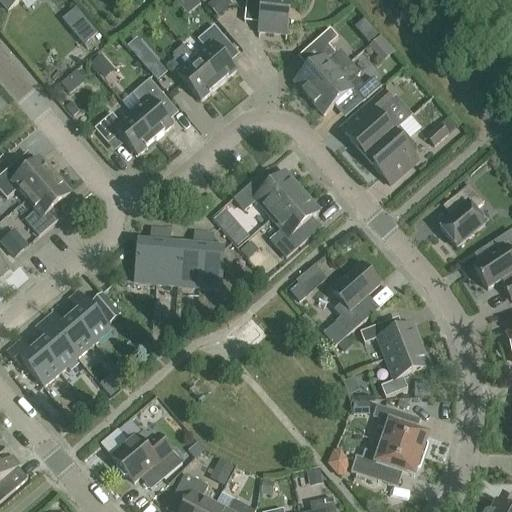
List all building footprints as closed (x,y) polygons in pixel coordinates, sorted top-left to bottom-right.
[(0,0),(0,3),(8,12),(22,0),(0,0)] [(246,0),(246,2),(262,4),(258,33),(286,36),(290,0),(246,0)] [(206,51),(195,61),(219,88),(237,73),(216,49),(225,41),(214,27),(197,42),(206,51)] [(338,74),(350,64),(339,52),(336,55),(328,47),(337,39),(329,30),(313,45),(323,58),(293,84),(308,101),(338,74)] [(200,104),(219,88),(195,61),(184,48),(174,56),(174,59),(175,61),(168,67),(200,104)] [(97,60),(104,79),(129,70),(122,51),(97,60)] [(308,101),(323,118),(352,92),(363,104),(380,88),(372,79),(363,87),(356,78),(359,75),(350,64),(338,74),(308,101)] [(141,107),(131,115),(155,143),(173,128),(156,107),(165,99),(149,81),(132,96),(141,107)] [(394,135),(393,135),(377,116),(392,103),(384,94),(369,107),(341,132),(365,160),(394,135)] [(155,143),(131,115),(120,124),(112,115),(94,130),(107,146),(118,137),(137,159),(155,143)] [(416,119),(403,126),(410,140),(423,133),(416,119)] [(448,136),(440,127),(426,139),(434,148),(448,136)] [(399,130),(393,135),(394,135),(365,160),(382,179),(390,187),(407,172),(418,162),(410,153),(415,149),(399,130)] [(26,202),(54,179),(39,161),(19,177),(11,168),(0,177),(0,193),(6,200),(17,191),(26,202)] [(244,213),(255,203),(271,221),(302,194),(285,174),(264,193),(255,183),(234,202),(244,213)] [(70,197),(54,179),(26,202),(36,213),(24,223),(39,239),(58,223),(50,213),(70,197)] [(456,250),(485,226),(474,213),(484,205),(469,187),(448,204),(457,215),(439,230),(456,250)] [(270,243),(285,260),(306,242),(298,232),(319,213),(302,194),(271,221),(281,233),(270,243)] [(156,287),(161,232),(151,232),(150,245),(137,244),(134,285),(156,287)] [(156,287),(177,288),(181,248),(169,247),(170,233),(161,232),(156,287)] [(511,256),(507,250),(511,246),(511,235),(510,232),(480,252),(480,253),(488,248),(494,257),(473,271),(487,292),(488,292),(488,291),(501,283),(504,288),(503,289),(503,288),(502,289),(511,302),(511,301),(511,300),(511,256)] [(177,288),(199,290),(204,236),(194,235),(193,249),(181,248),(177,288)] [(204,236),(199,290),(221,292),(225,251),(212,250),(213,237),(204,236)] [(0,275),(1,276),(3,277),(9,272),(0,260),(0,275)] [(360,304),(379,287),(362,267),(332,293),(342,305),(333,312),(340,320),(335,324),(335,325),(323,336),(334,349),(371,317),(360,304)] [(71,320),(94,347),(111,332),(78,294),(68,302),(78,314),(71,320)] [(120,316),(102,295),(93,303),(110,324),(120,316)] [(44,322),(77,361),(94,347),(71,320),(63,326),(53,315),(44,322)] [(50,363),(61,375),(77,361),(44,322),(35,330),(45,342),(38,348),(50,363)] [(377,341),(385,362),(421,348),(413,327),(387,337),(382,326),(360,334),(364,346),(377,341)] [(50,363),(38,348),(30,355),(20,343),(7,354),(19,369),(23,366),(33,378),(50,363)] [(429,370),(421,348),(385,362),(393,383),(381,388),(385,400),(408,391),(403,380),(429,370)] [(50,363),(33,378),(43,390),(61,375),(50,363)] [(383,445),(424,459),(428,447),(425,443),(427,437),(399,427),(403,416),(377,407),(373,419),(379,421),(377,429),(387,432),(383,445)] [(153,469),(164,481),(182,466),(158,437),(144,449),(136,439),(111,459),(118,467),(116,470),(123,479),(127,478),(134,485),(153,469)] [(350,474),(380,484),(385,469),(413,479),(415,473),(420,470),(424,459),(383,445),(379,457),(364,452),(362,460),(356,458),(350,474)] [(0,466),(0,504),(27,481),(17,469),(20,467),(12,457),(0,466)] [(212,511),(215,506),(202,499),(208,489),(185,476),(165,511),(212,511)] [(334,511),(332,500),(310,505),(311,511),(334,511)] [(226,511),(215,506),(212,511),(252,511),(234,502),(228,511),(226,511)]
